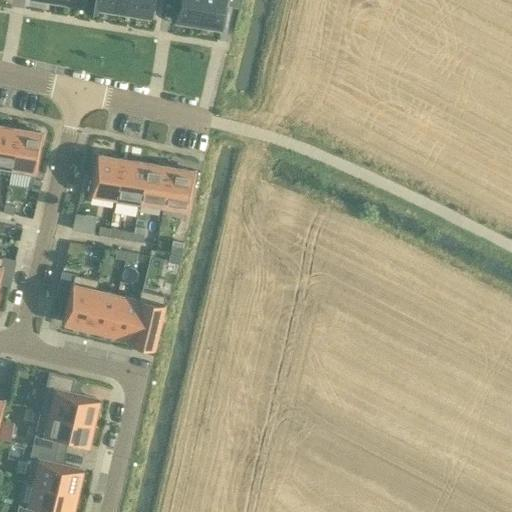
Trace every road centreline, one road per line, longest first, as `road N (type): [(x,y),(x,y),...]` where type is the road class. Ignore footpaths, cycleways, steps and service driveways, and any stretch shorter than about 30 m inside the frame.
road 1 (residential): [(17,349),(139,377),(106,511)]
road 2 (residential): [(78,94),(17,349)]
road 3 (residential): [(78,94),(211,121)]
